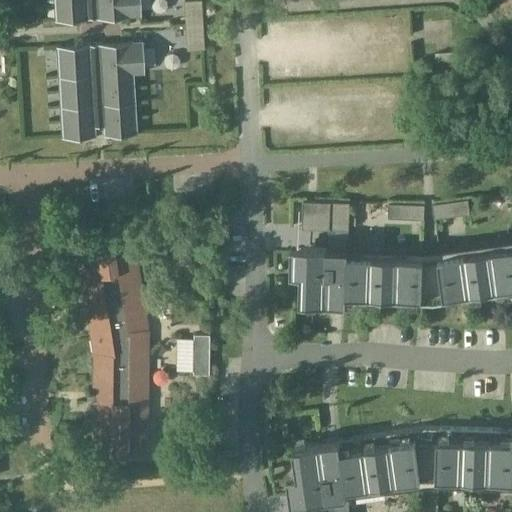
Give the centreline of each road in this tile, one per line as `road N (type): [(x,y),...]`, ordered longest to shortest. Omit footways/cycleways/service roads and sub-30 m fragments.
road 1 (unclassified): [(39,450),(26,175)]
road 2 (residential): [(251,160),(511,150)]
road 3 (residential): [(511,361),(256,357)]
road 4 (residential): [(26,175),(251,160)]
road 5 (residential): [(256,357),(251,160)]
road 6 (residential): [(258,511),(256,357)]
road 7 (residential): [(251,160),(244,10)]
